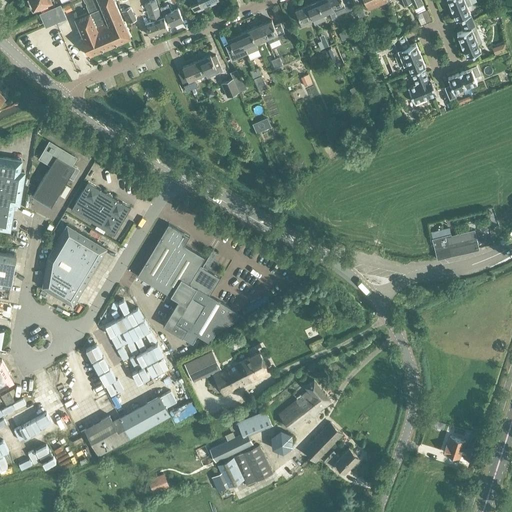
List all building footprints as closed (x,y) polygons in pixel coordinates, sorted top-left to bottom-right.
[(53,2),(51,0),(28,0),(33,10),(53,2)] [(130,37),(114,0),(97,0),(101,8),(76,19),(82,34),(80,35),(89,55),(130,37)] [(155,0),(145,4),(151,21),(146,23),(150,35),(168,29),(164,17),(162,17),(156,0),(155,0)] [(208,4),(206,0),(190,0),(195,10),(208,4)] [(328,0),(318,0),(316,1),(322,15),(329,12),(332,19),(337,17),(333,10),(328,0)] [(328,0),(333,10),(344,5),(347,10),(354,7),(351,0),(328,0)] [(471,4),(469,0),(448,0),(456,19),(471,13),(467,6),(471,4)] [(322,15),(316,1),(307,5),(313,19),(315,24),(325,20),(322,15)] [(168,4),(161,8),(164,17),(167,16),(171,25),(183,19),(178,7),(171,10),(168,4)] [(313,19),(307,5),(296,10),(302,24),(313,19)] [(60,6),(42,14),(46,25),(65,17),(60,6)] [(137,19),(131,7),(122,12),(128,24),(137,19)] [(364,10),(357,13),(359,19),(367,16),(364,10)] [(261,24),(267,39),(269,43),(286,35),(280,22),(274,25),(272,19),(261,24)] [(482,41),(473,19),(461,24),(463,30),(457,33),(467,56),(481,50),(478,42),(482,41)] [(267,39),(261,24),(250,29),(256,43),(267,39)] [(256,43),(250,29),(240,33),(249,53),(258,49),(256,43)] [(249,53),(240,33),(228,38),(230,43),(226,45),(232,60),(242,56),(249,53)] [(410,45),(405,33),(392,38),(404,66),(408,64),(411,72),(424,67),(426,66),(416,43),(410,45)] [(324,35),(320,36),(325,47),(329,46),(324,35)] [(331,47),(326,49),(330,61),(335,59),(331,47)] [(211,55),(200,59),(205,72),(208,77),(222,71),(216,54),(211,56),(211,55)] [(205,72),(200,59),(183,66),(184,70),(192,88),(198,85),(195,77),(205,72)] [(451,84),(445,87),(450,99),(456,97),(454,92),(477,82),(475,77),(476,76),(480,74),(477,66),(472,67),(448,77),(451,84)] [(428,79),(424,67),(411,72),(416,84),(408,87),(415,103),(437,94),(430,78),(428,79)] [(192,88),(184,70),(178,72),(186,91),(192,88)] [(238,86),(242,83),(237,70),(231,73),(238,86)] [(302,77),(306,86),(313,83),(309,74),(302,77)] [(255,79),(260,91),(268,88),(263,76),(255,79)] [(228,97),(240,91),(233,78),(222,83),(228,97)] [(212,88),(206,91),(208,98),(215,95),(212,88)] [(258,119),(252,122),(256,132),(263,129),(258,119)] [(77,157),(49,140),(39,158),(50,165),(32,195),(51,206),(69,177),(73,180),(80,169),(73,164),(77,157)] [(0,227),(10,229),(14,203),(19,204),(25,171),(20,171),(22,160),(0,156),(0,227)] [(114,235),(131,207),(88,181),(71,209),(114,235)] [(210,295),(220,277),(200,265),(205,257),(184,244),(189,236),(168,223),(137,275),(175,297),(172,302),(176,304),(161,328),(185,344),(193,331),(210,342),(230,307),(210,295)] [(107,248),(67,224),(48,256),(43,286),(73,304),(107,248)] [(437,258),(478,248),(474,230),(451,235),(451,233),(432,238),(437,258)] [(0,284),(11,286),(15,263),(21,265),(21,256),(0,252),(0,284)] [(220,368),(212,351),(186,364),(194,381),(220,368)] [(269,370),(259,352),(215,376),(225,395),(269,370)] [(0,388),(14,381),(2,359),(0,358),(0,388)] [(331,401),(314,380),(306,386),(309,390),(302,395),(300,394),(296,397),(298,399),(312,416),(331,401)] [(170,414),(159,395),(113,421),(109,415),(85,428),(98,453),(170,414)] [(293,431),(312,416),(298,399),(279,413),(293,431)] [(210,449),(216,461),(253,443),(249,436),(273,426),(267,410),(237,422),(242,434),(210,449)] [(316,461),(342,434),(331,422),(304,449),(316,461)] [(273,449),(284,453),(294,446),(292,434),(282,429),(272,436),(273,449)] [(448,444),(447,444),(444,452),(451,454),(449,457),(450,459),(457,461),(459,460),(460,457),(464,444),(475,447),(479,436),(467,432),(464,440),(450,436),(448,444)] [(234,457),(245,480),(247,484),(272,472),(259,445),(234,457)] [(345,471),(359,457),(349,447),(340,457),(334,450),(324,460),(332,467),(337,463),(345,471)] [(229,488),(245,480),(234,457),(218,466),(229,488)] [(148,480),(153,494),(169,487),(164,474),(148,480)]
